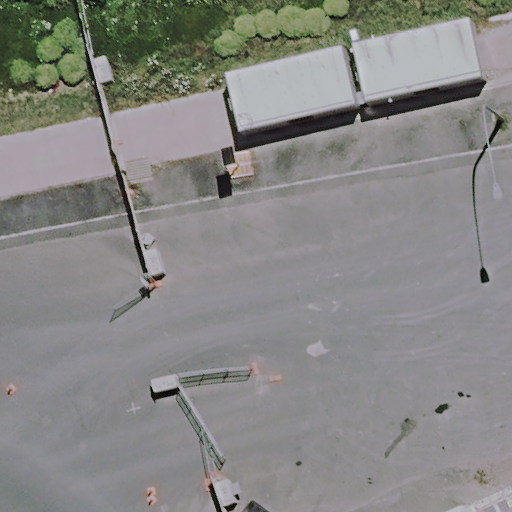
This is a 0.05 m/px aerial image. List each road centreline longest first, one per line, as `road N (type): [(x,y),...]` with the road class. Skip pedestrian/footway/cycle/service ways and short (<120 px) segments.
road 1 (primary): [(511,337),(118,414)]
road 2 (primary): [(118,414),(0,438)]
